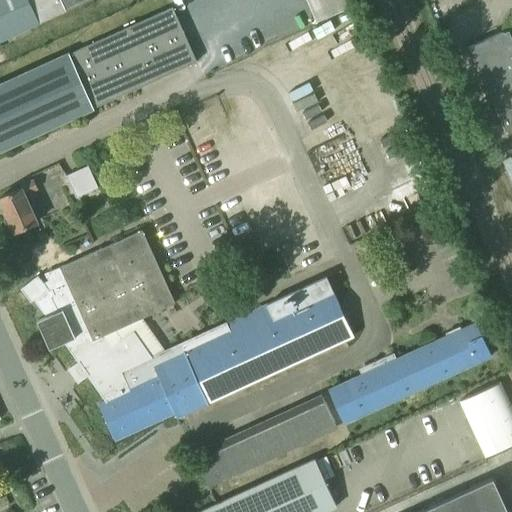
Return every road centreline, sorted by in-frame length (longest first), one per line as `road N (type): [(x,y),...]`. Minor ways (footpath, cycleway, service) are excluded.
road 1 (unknown): [(0,166),(208,77),(237,71),(262,81),(379,331),(373,347),(208,425)]
road 2 (residential): [(77,511),(0,344)]
road 3 (unknown): [(340,511),(472,444)]
